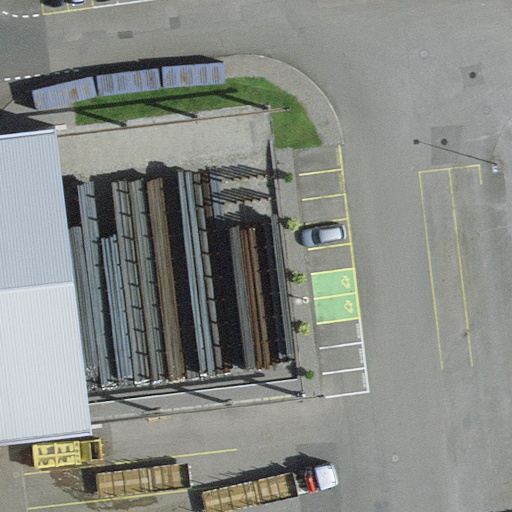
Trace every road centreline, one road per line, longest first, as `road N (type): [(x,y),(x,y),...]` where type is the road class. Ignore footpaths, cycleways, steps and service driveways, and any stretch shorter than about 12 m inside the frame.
road 1 (residential): [(424,511),(394,239),(397,144),(438,68),(511,29)]
road 2 (unknown): [(0,141),(27,92),(76,57),(144,41),(228,44),(355,68),(438,68)]
